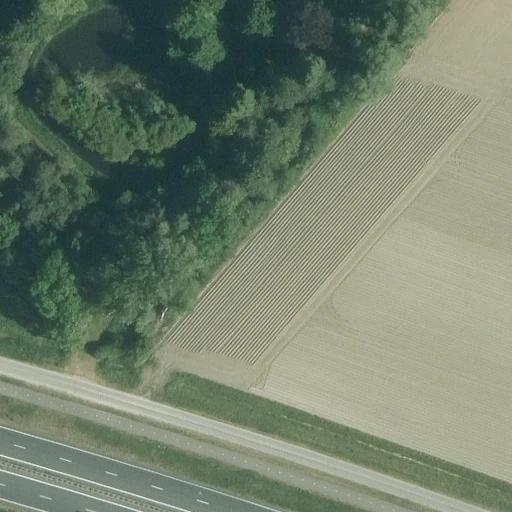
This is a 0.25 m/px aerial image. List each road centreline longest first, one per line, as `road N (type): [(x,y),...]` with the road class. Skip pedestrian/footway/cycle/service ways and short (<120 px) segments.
road 1 (unclassified): [(465,511),(0,364)]
road 2 (trunk): [(248,511),(0,437)]
